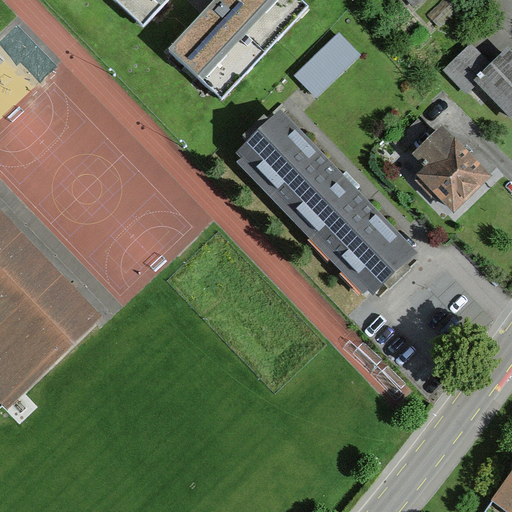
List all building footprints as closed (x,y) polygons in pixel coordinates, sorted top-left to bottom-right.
[(157,0),(114,0),(138,22),(157,0)] [(299,7),(291,0),(212,0),(166,49),(216,95),(299,7)] [(463,0),(478,14),(491,0),(463,0)] [(313,100),(359,57),(337,33),(290,76),(313,100)] [(466,71),(476,81),(511,118),(511,63),(504,55),(488,70),(467,49),(444,71),(454,82),(466,71)] [(370,296),(415,252),(277,110),(232,154),(370,296)] [(396,139),(405,149),(423,131),(414,122),(396,139)] [(428,186),(451,210),(484,178),(452,146),(451,146),(439,134),(416,156),(423,163),(421,166),(423,168),(425,166),(428,169),(415,182),(423,191),(428,186)] [(0,380),(1,380),(8,388),(37,359),(45,367),(91,322),(0,227),(0,380)] [(344,298),(355,287),(345,276),(333,288),(344,298)] [(511,465),(509,466),(510,475),(496,495),(511,506),(511,465)]
